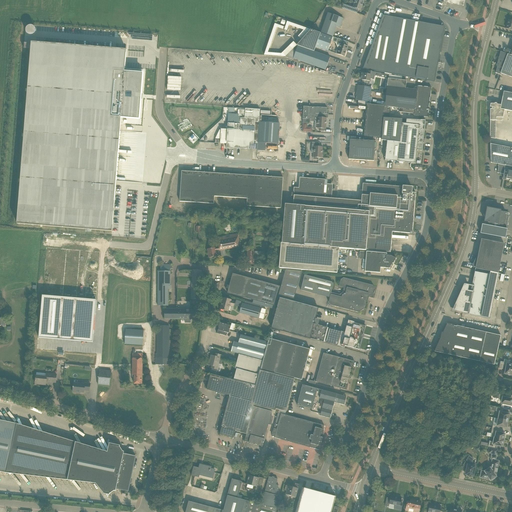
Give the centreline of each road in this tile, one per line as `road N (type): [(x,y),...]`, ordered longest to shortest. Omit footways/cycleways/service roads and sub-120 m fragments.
road 1 (unclassified): [(319,480),(351,422),(389,297),(425,229),(431,176)]
road 2 (tertiary): [(370,467),(453,272),(474,191)]
road 3 (unclassified): [(161,437),(197,362),(212,267)]
road 4 (unclassified): [(379,0),(337,114),(334,168)]
road 5 (unclassified): [(161,437),(0,388)]
road 6 (tertiary): [(474,191),(474,96),(489,26)]
road 7 (unclassified): [(319,480),(161,437)]
road 8 (unclassified): [(431,176),(454,21)]
road 9 (unclassified): [(334,168),(235,164),(189,152)]
road 10 (residential): [(502,494),(370,467)]
road 11 (unknown): [(174,298),(180,265),(278,280)]
